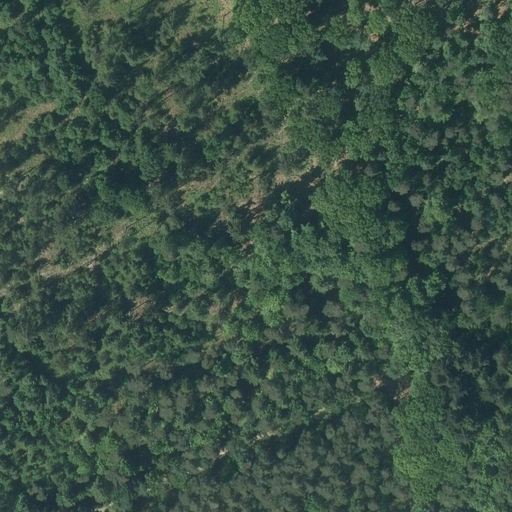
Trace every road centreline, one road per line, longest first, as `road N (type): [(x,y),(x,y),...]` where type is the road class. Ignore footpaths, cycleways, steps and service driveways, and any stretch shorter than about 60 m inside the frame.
road 1 (track): [(79,511),(399,367)]
road 2 (track): [(399,367),(423,511)]
